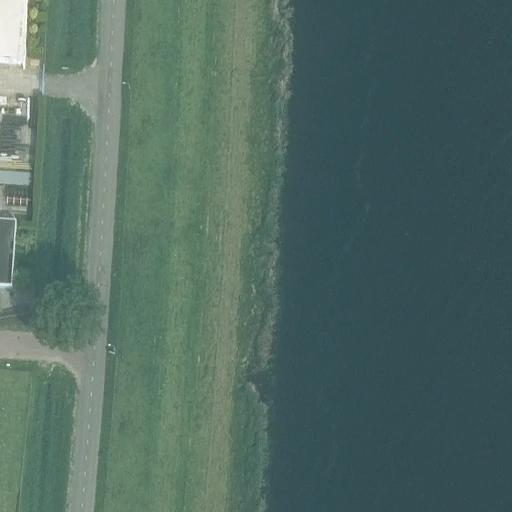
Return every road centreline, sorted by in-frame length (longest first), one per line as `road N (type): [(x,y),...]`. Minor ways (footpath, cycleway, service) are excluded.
road 1 (tertiary): [(94,349),(113,0)]
road 2 (tertiary): [(79,511),(94,349)]
